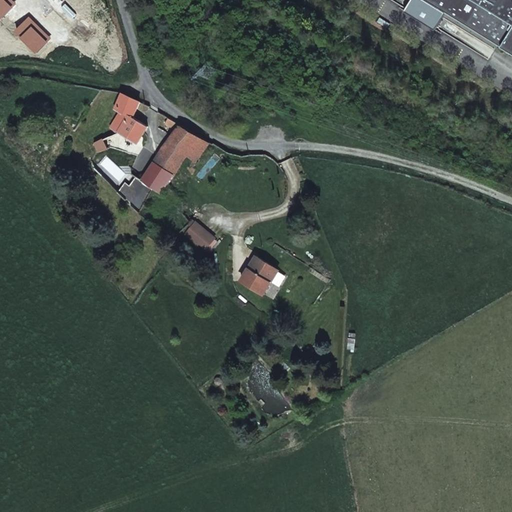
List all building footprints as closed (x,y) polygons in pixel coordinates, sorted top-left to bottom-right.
[(511,0),(425,0),(511,53),(511,0)] [(149,125),(133,115),(141,100),(124,92),(116,106),(129,113),(120,130),(130,137),(137,144),(149,125)] [(179,127),(182,123),(171,116),(167,121),(179,127)] [(165,145),(187,157),(196,162),(212,141),(182,123),(179,127),(165,145)] [(95,140),(99,148),(109,145),(104,136),(95,140)] [(165,145),(154,160),(174,175),(179,168),(187,157),(165,145)] [(110,168),(102,160),(94,165),(103,175),(110,168)] [(154,160),(142,177),(155,188),(160,192),(166,186),(174,175),(154,160)] [(166,186),(174,193),(189,175),(179,168),(174,175),(166,186)] [(132,170),(117,189),(140,213),(155,188),(142,177),(132,170)] [(195,222),(186,234),(204,250),(214,238),(195,222)] [(243,280),(267,293),(280,269),(256,257),(243,280)]
